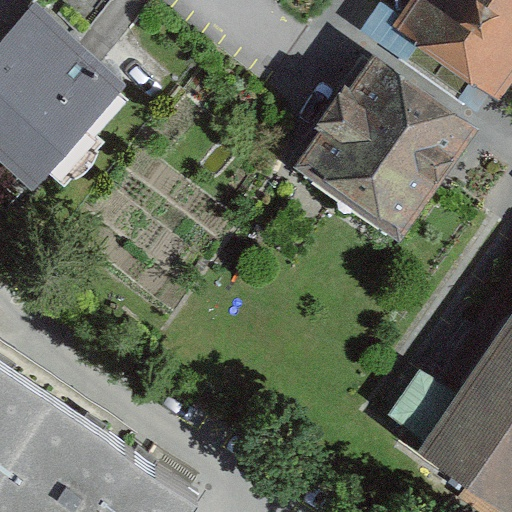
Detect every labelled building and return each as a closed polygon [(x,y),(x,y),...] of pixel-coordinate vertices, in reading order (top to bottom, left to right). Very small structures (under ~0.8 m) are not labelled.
[(511,0),(415,0),(511,65),(511,0)] [(83,58),(30,9),(0,41),(0,151),(39,187),(51,174),(62,183),(134,104),(83,58)] [(476,126),(384,61),(309,167),(402,232),(476,126)] [(511,331),(436,443),(511,494),(511,331)] [(187,511),(200,494),(0,362),(0,511),(187,511)] [(427,364),(395,408),(430,432),(461,389),(427,364)]
